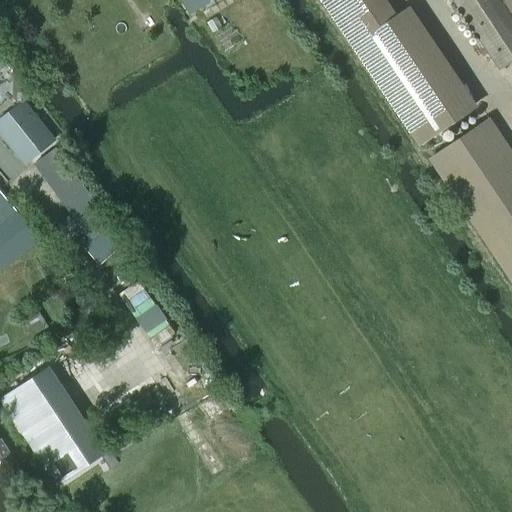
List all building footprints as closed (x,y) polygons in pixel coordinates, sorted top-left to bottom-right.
[(383,0),(320,0),(352,46),(395,16),(383,0)] [(511,0),(452,0),(498,68),(511,58),(511,0)] [(19,104),(19,105),(23,101),(32,94),(18,76),(13,81),(12,97),(19,104)] [(18,105),(0,119),(0,135),(23,163),(54,139),(23,101),(19,105),(18,105)] [(429,160),(511,282),(511,153),(489,119),(429,160)] [(0,269),(37,239),(14,211),(0,222),(0,269)] [(109,273),(137,253),(111,216),(83,235),(109,273)] [(45,371),(5,397),(60,481),(100,455),(110,449),(87,414),(77,420),(45,371)] [(126,420),(106,433),(115,448),(135,435),(126,420)] [(0,466),(12,459),(0,440),(0,466)]
